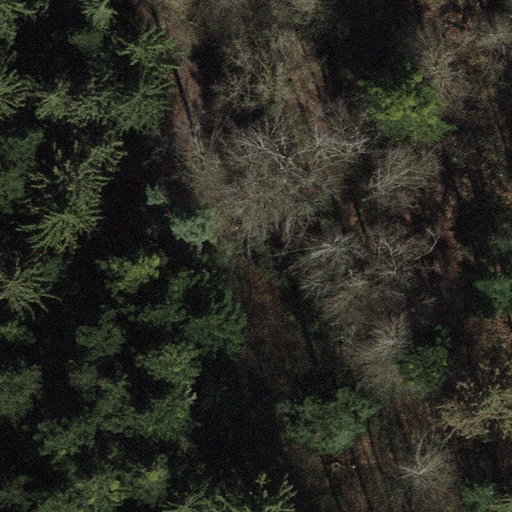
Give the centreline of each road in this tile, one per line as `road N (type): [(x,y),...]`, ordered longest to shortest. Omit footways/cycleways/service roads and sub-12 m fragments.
road 1 (track): [(82,0),(228,75),(380,180),(511,444)]
road 2 (track): [(0,457),(111,256),(228,75),(359,0)]
